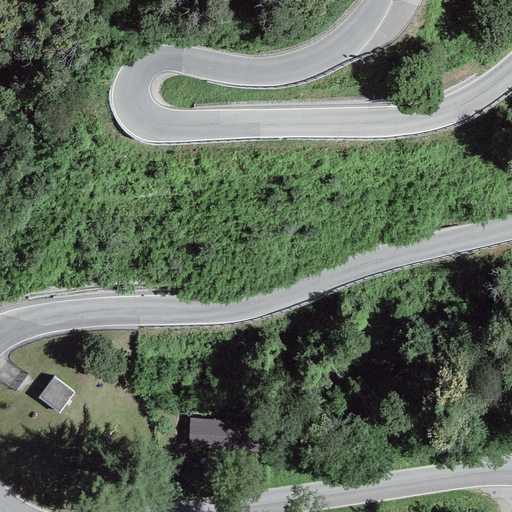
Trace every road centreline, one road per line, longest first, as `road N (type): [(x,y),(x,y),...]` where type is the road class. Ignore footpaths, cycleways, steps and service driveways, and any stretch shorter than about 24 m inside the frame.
road 1 (tertiary): [(511,71),(466,102),(414,118),(152,120),(133,99),(136,70),(146,60),(177,57),(248,73),(293,69),(331,52),(377,0)]
road 2 (tertiary): [(0,334),(43,317),(108,309),(211,312),(262,304),(355,267),(511,227)]
road 3 (tertiary): [(511,470),(204,511)]
